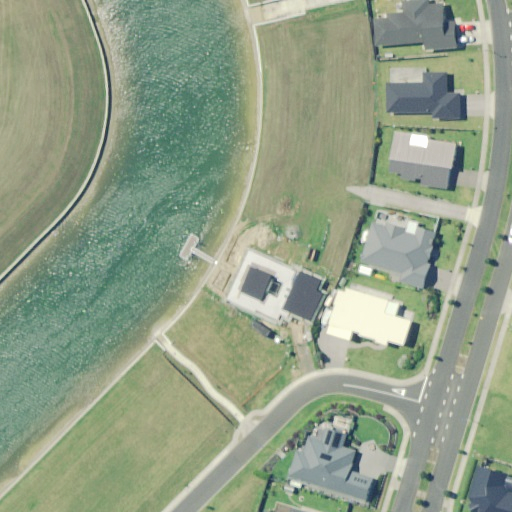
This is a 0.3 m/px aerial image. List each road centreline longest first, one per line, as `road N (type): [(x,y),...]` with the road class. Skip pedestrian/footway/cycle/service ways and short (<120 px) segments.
road 1 (residential): [(431,407),(500,155),(499,41)]
road 2 (residential): [(185,511),(306,392),(348,385),(431,407)]
road 3 (residential): [(511,238),(458,416)]
